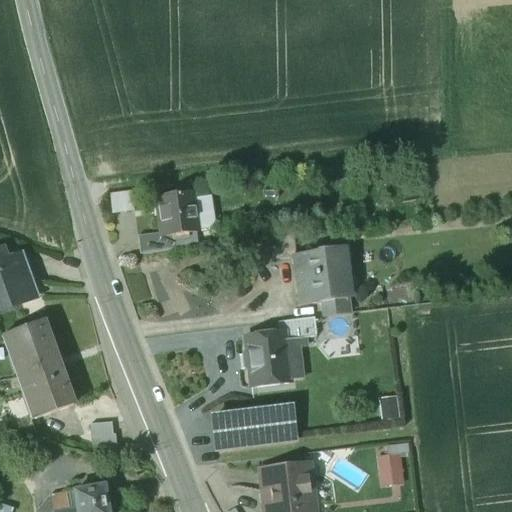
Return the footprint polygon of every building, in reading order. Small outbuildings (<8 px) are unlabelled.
[(115,195),(118,213),(137,210),(134,192),(115,195)] [(191,195),(163,199),(165,215),(158,216),(161,235),(161,239),(174,237),(197,234),(191,195)] [(161,235),(138,238),(140,255),(176,251),(174,237),(161,239),(161,235)] [(293,236),(273,238),(276,261),(295,258),(295,257),(293,236)] [(345,250),(317,253),(317,255),(295,257),(295,258),(297,258),(299,275),(297,276),(297,277),(298,277),(301,305),(301,306),(321,304),(347,300),(343,272),(347,272),(347,270),(346,270),(344,251),(345,251),(345,250)] [(20,257),(6,262),(2,251),(0,252),(0,312),(35,300),(20,257)] [(347,300),(321,304),(323,318),(349,315),(347,300)] [(314,319),(278,324),(279,335),(283,335),(284,342),(315,338),(314,319)] [(43,322),(7,335),(38,419),(73,406),(43,322)] [(279,335),(245,340),(251,387),(289,383),(284,342),(283,335),(279,335)] [(214,449),(295,441),(293,411),(211,420),(214,449)] [(112,424),(90,425),(91,437),(113,436),(112,424)] [(113,436),(91,437),(93,452),(117,450),(115,435),(113,436)] [(377,458),(383,489),(407,485),(402,454),(377,458)] [(284,465),(280,470),(262,472),(264,492),(269,491),(271,508),(267,511),(307,511),(306,505),(311,505),(307,467),(289,469),(284,465)] [(107,511),(103,488),(74,493),(77,511),(107,511)] [(77,511),(74,493),(50,497),(52,511),(77,511)]
